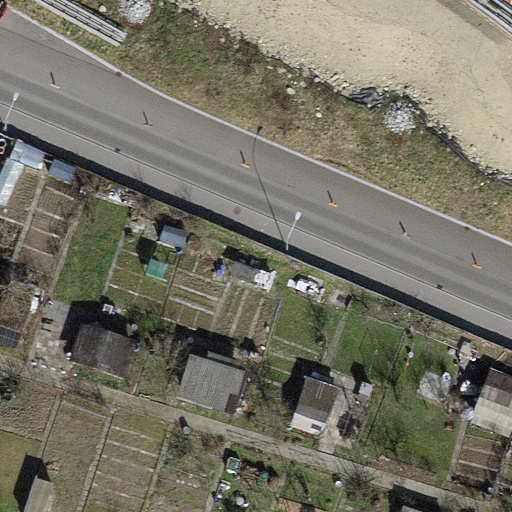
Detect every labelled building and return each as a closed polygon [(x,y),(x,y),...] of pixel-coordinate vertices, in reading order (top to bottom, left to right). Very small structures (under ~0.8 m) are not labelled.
[(270,294),(276,277),(238,264),(232,282),(270,294)] [(0,345),(20,352),(33,310),(0,299),(0,345)] [(128,384),(139,344),(83,328),(71,368),(128,384)] [(235,418),(247,376),(193,360),(181,402),(235,418)] [(473,426),(511,440),(511,377),(493,371),(473,426)] [(309,382),(293,429),(345,446),(356,415),(335,408),(340,392),(309,382)] [(493,497),(499,478),(464,467),(458,487),(493,497)] [(27,511),(47,511),(56,487),(38,481),(27,511)] [(269,511),(271,506),(241,498),(237,511),(269,511)]
